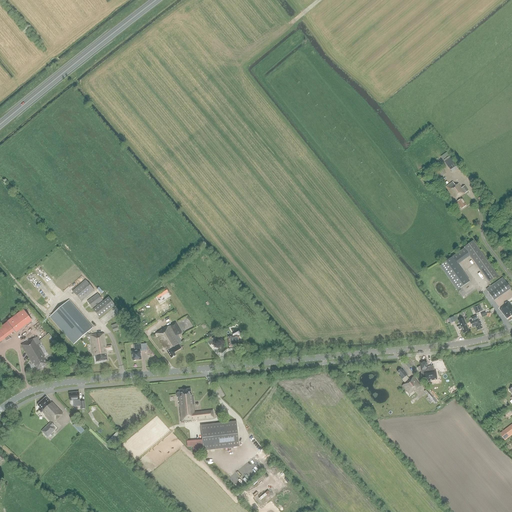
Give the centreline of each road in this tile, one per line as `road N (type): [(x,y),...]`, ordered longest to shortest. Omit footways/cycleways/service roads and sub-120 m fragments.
road 1 (tertiary): [(0,410),(43,386),(86,379),(468,346),(511,334)]
road 2 (trunk): [(0,124),(155,0)]
